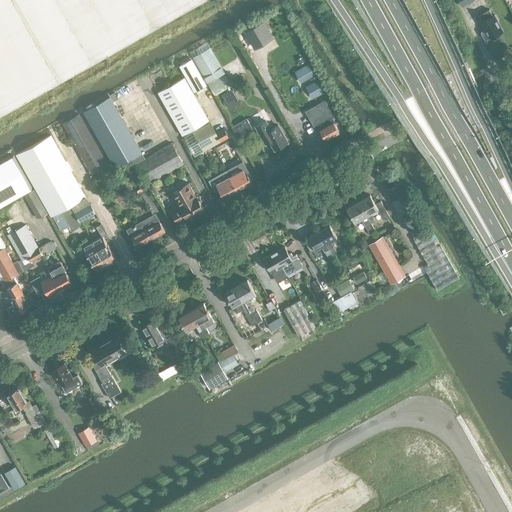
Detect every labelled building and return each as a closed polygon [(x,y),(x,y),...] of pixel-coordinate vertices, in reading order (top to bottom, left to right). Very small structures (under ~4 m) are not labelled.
[(0,0),(0,111),(197,0),(0,0)] [(490,39),(492,38),(493,39),(497,37),(497,36),(502,33),(496,23),(498,22),(494,16),(492,17),(489,11),(478,17),(482,23),(481,23),(482,25),(482,26),(483,30),(485,30),(486,31),(481,33),(481,35),(484,41),(486,41),(490,39)] [(254,47),(270,37),(262,23),(245,32),(254,47)] [(207,82),(224,72),(209,47),(192,56),(207,82)] [(192,58),(179,66),(194,92),(207,85),(192,58)] [(309,63),(298,69),(303,79),(304,81),(315,75),(314,73),(309,63)] [(215,95),(231,86),(224,73),(207,83),(215,95)] [(158,92),(160,95),(176,124),(182,120),(188,131),(209,119),(185,77),(158,92)] [(317,82),(308,87),(313,96),(323,91),(317,82)] [(229,108),(240,102),(233,88),(221,94),(229,108)] [(326,125),(319,128),(325,139),(339,131),(333,121),(331,117),(332,117),(324,102),(311,109),(316,118),(320,116),(323,122),(324,121),(326,125)] [(115,167),(132,158),(142,152),(143,152),(120,112),(92,127),(115,167)] [(108,164),(81,113),(62,123),(91,174),(108,164)] [(231,126),(237,137),(253,128),(246,117),(231,126)] [(266,119),(256,125),(265,143),(270,141),(275,150),(288,142),(278,124),(271,128),(266,119)] [(194,156),(203,151),(229,137),(223,127),(216,131),(210,121),(192,131),(183,136),(194,156)] [(51,216),(87,196),(51,134),(16,154),(51,216)] [(142,152),(132,158),(147,185),(184,163),(172,142),(145,157),(142,152)] [(327,142),(319,147),(322,153),(330,148),(327,142)] [(0,205),(32,187),(14,154),(0,161),(0,205)] [(129,161),(121,165),(126,175),(134,170),(129,161)] [(248,170),(243,161),(228,170),(230,174),(230,175),(238,190),(252,182),(246,171),(248,170)] [(223,198),(238,190),(230,175),(230,174),(228,170),(226,168),(208,177),(215,188),(218,187),(223,198)] [(188,217),(204,208),(197,196),(196,197),(188,183),(173,191),(181,206),(172,211),(178,222),(187,217),(188,217)] [(34,188),(24,194),(37,217),(47,212),(34,188)] [(120,188),(113,192),(120,202),(126,198),(120,188)] [(370,194),(359,201),(371,222),(375,220),(374,218),(371,214),(379,210),(384,220),(390,218),(381,201),(376,204),(370,194)] [(401,218),(415,210),(406,195),(393,203),(401,218)] [(87,196),(51,216),(63,235),(82,225),(80,221),(96,213),(87,196)] [(347,207),(355,222),(362,219),(364,224),(363,224),(364,226),(366,226),(369,232),(375,229),(371,222),(359,201),(347,207)] [(137,246),(160,233),(165,230),(157,216),(144,224),(142,221),(127,230),(137,246)] [(163,221),(165,228),(171,226),(168,219),(163,221)] [(7,234),(21,259),(25,265),(30,262),(43,254),(26,224),(7,234)] [(319,230),(334,255),(338,253),(332,241),(338,238),(330,224),(319,230)] [(460,278),(440,244),(437,246),(427,229),(413,237),(429,265),(425,267),(438,290),(460,278)] [(334,255),(319,230),(308,237),(309,238),(305,241),(310,251),(315,249),(316,250),(323,246),(329,258),(334,255)] [(0,270),(3,275),(1,276),(0,277),(0,278),(5,287),(7,288),(11,296),(11,297),(14,303),(7,308),(11,314),(17,312),(18,313),(24,310),(23,308),(29,305),(17,282),(13,276),(24,271),(18,261),(18,260),(13,262),(8,252),(11,250),(9,245),(5,247),(6,246),(0,234),(0,270)] [(93,241),(106,264),(116,258),(107,243),(102,235),(93,241)] [(399,273),(380,239),(371,244),(391,277),(399,273)] [(45,243),(45,245),(47,249),(53,250),(56,248),(57,246),(55,241),(50,240),(45,243)] [(106,264),(93,241),(83,247),(87,254),(96,270),(106,264)] [(274,252),(285,271),(287,275),(294,272),(294,269),(297,270),(302,267),(303,265),(297,254),(293,256),(291,252),(289,253),(285,246),(274,252)] [(288,277),(285,271),(274,252),(264,258),(272,272),(276,280),(283,277),(284,279),(288,277)] [(32,266),(30,262),(25,265),(21,259),(18,261),(24,271),(32,266)] [(73,283),(64,266),(61,261),(49,268),(51,272),(61,289),(73,283)] [(343,276),(338,267),(323,275),(328,284),(343,276)] [(364,270),(354,276),(357,282),(368,276),(364,270)] [(44,290),(46,289),(50,296),(61,289),(51,272),(48,274),(48,275),(41,279),(39,276),(31,281),(40,295),(45,292),(44,290)] [(341,297),(351,291),(357,288),(351,277),(335,286),(341,297)] [(374,278),(357,288),(351,291),(341,297),(331,303),(335,310),(337,314),(349,307),(350,309),(361,303),(382,291),(374,278)] [(249,298),(256,294),(248,279),(236,285),(251,312),(255,309),(249,298)] [(321,299),(327,296),(317,279),(311,282),(321,299)] [(225,291),(237,313),(244,309),(247,314),(251,312),(236,285),(225,291)] [(299,336),(316,327),(301,300),(284,309),(299,336)] [(191,310),(206,336),(210,334),(206,328),(215,322),(204,303),(191,310)] [(255,309),(251,312),(257,323),(263,320),(256,309),(255,309)] [(178,317),(187,331),(195,326),(202,338),(206,336),(191,310),(178,317)] [(247,314),(246,315),(252,326),(257,323),(251,312),(247,314)] [(152,345),(160,341),(165,337),(154,318),(141,326),(152,345)] [(277,319),(269,322),(272,328),(280,325),(277,319)] [(106,365),(127,352),(125,349),(130,345),(123,334),(118,337),(116,335),(92,348),(99,361),(93,364),(103,381),(101,382),(109,397),(121,390),(118,386),(113,376),(113,377),(106,365)] [(233,354),(221,361),(218,362),(224,373),(239,364),(233,354)] [(224,373),(218,362),(218,361),(201,371),(211,387),(227,378),(224,373)] [(64,363),(63,363),(59,366),(57,364),(54,366),(54,368),(53,369),(57,376),(55,377),(60,385),(61,384),(66,392),(77,386),(83,383),(78,374),(72,377),(64,363)] [(175,363),(159,371),(164,379),(180,371),(175,363)] [(16,409),(22,405),(35,427),(46,421),(40,409),(36,412),(29,400),(27,402),(19,387),(7,393),(16,409)] [(55,448),(61,444),(51,426),(44,430),(55,448)] [(98,440),(89,426),(78,432),(86,446),(98,440)] [(16,466),(5,472),(14,489),(25,483),(16,466)]
